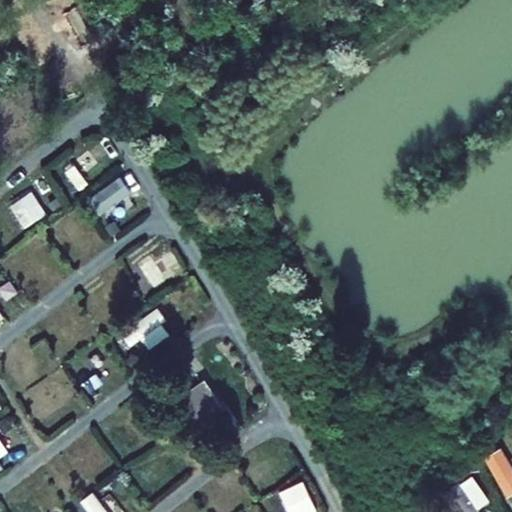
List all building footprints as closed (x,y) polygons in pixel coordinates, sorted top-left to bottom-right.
[(73,198),(81,192),(70,177),(61,183),(73,198)] [(96,193),(102,202),(121,187),(115,179),(96,193)] [(9,204),(23,227),(34,220),(19,197),(9,204)] [(0,230),(14,246),(26,235),(0,205),(0,230)] [(151,255),(138,262),(153,288),(166,280),(151,255)] [(159,306),(121,333),(130,345),(167,318),(159,306)] [(0,361),(21,391),(35,382),(10,346),(0,353),(0,361)] [(23,399),(32,411),(72,383),(63,371),(23,399)] [(205,377),(171,399),(191,431),(226,409),(205,377)] [(304,477),(264,505),(268,511),(280,511),(313,490),(304,477)] [(108,511),(93,491),(81,499),(90,511),(108,511)] [(476,511),(461,491),(447,502),(454,511),(476,511)]
